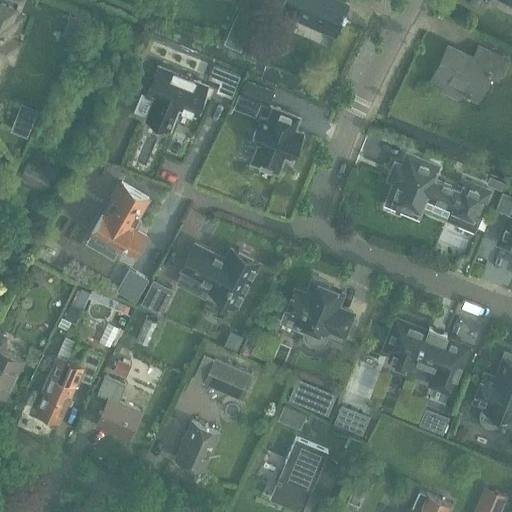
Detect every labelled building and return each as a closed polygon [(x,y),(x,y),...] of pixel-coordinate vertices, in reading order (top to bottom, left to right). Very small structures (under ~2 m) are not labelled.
[(22,38),(16,36),(24,14),(18,12),(22,0),(0,0),(0,75),(7,57),(14,59),(22,38)] [(282,0),(278,10),(332,35),(346,3),(339,0),(282,0)] [(71,15),(64,33),(77,38),(85,20),(71,15)] [(233,24),(225,42),(241,49),(249,31),(233,24)] [(436,61),(430,72),(434,74),(432,77),(444,83),(439,93),(456,102),(462,90),(491,104),(511,59),(511,48),(477,32),(466,54),(447,45),(439,62),(436,61)] [(205,97),(202,96),(207,84),(195,79),(174,71),(159,65),(147,94),(154,97),(146,118),(170,128),(178,107),(195,114),(197,110),(199,111),(205,97)] [(218,90),(231,96),(239,76),(214,66),(210,77),(221,81),(218,90)] [(240,95),(235,108),(257,117),(262,104),(268,106),(275,89),(247,78),(241,95),(240,95)] [(31,134),(39,106),(22,100),(13,129),(31,134)] [(284,155),(292,158),(302,132),(294,129),(299,116),(273,106),(268,119),(261,116),(251,142),(258,145),(252,162),(278,172),(284,155)] [(393,162),(386,181),(395,184),(389,198),(396,201),(395,203),(400,205),(400,203),(420,211),(422,207),(474,229),(490,191),(465,180),(461,189),(434,178),(439,166),(408,153),(403,166),(393,162)] [(51,173),(28,161),(20,177),(43,189),(51,173)] [(146,235),(132,227),(149,198),(122,182),(91,233),(119,249),(121,246),(135,254),(146,235)] [(511,196),(502,193),(496,209),(508,214),(511,205),(511,196)] [(511,217),(508,216),(498,242),(511,247),(511,217)] [(210,289),(237,303),(258,262),(252,259),(254,255),(239,248),(237,251),(231,248),(226,258),(196,243),(183,268),(213,283),(210,289)] [(33,265),(28,275),(35,279),(40,277),(43,270),(33,265)] [(136,299),(148,277),(132,267),(119,290),(136,299)] [(325,338),(327,333),(343,340),(353,313),(337,306),(343,292),(326,286),(327,282),(314,277),(307,294),(295,289),(288,307),(300,312),(296,321),(309,326),(307,331),(307,335),(309,340),(313,343),(317,343),(322,341),(325,338)] [(154,280),(143,302),(160,311),(171,289),(154,280)] [(64,318),(76,323),(90,292),(81,288),(74,304),(72,303),(64,318)] [(130,306),(92,291),(89,298),(127,313),(130,306)] [(433,377),(454,385),(469,346),(446,337),(447,334),(429,327),(428,330),(396,318),(388,340),(396,343),(390,361),(411,369),(413,363),(435,372),(433,377)] [(0,394),(2,395),(22,357),(3,347),(5,340),(0,337),(0,394)] [(42,388),(32,411),(56,422),(77,375),(89,381),(101,354),(74,342),(67,358),(55,353),(40,386),(42,388)] [(484,373),(474,401),(486,405),(483,412),(482,417),(484,422),(489,425),(494,426),(498,423),(502,419),(506,421),(507,419),(511,421),(511,355),(506,353),(496,378),(484,373)] [(252,375),(215,358),(207,377),(244,393),(252,375)] [(119,359),(114,370),(126,376),(131,365),(119,359)] [(103,373),(95,391),(107,396),(96,423),(126,435),(137,408),(116,400),(124,381),(103,373)] [(298,379),(290,397),(313,407),(312,408),(328,414),(337,393),(321,387),(320,388),(298,379)] [(342,405),(336,422),(362,432),(368,416),(342,405)] [(421,422),(445,431),(451,414),(427,406),(421,422)] [(173,458),(201,470),(217,430),(189,418),(173,458)] [(279,476),(277,481),(281,483),(275,497),(287,502),(286,505),(302,511),(308,497),(307,496),(309,491),(326,498),(340,466),(325,459),(328,450),(296,437),(285,462),(287,463),(281,477),(279,476)] [(486,489),(479,507),(482,509),(480,511),(498,511),(505,497),(486,489)] [(447,511),(452,503),(427,492),(426,493),(419,490),(412,508),(411,508),(408,511),(447,511)] [(0,507),(0,511),(36,511),(3,499),(0,507)]
